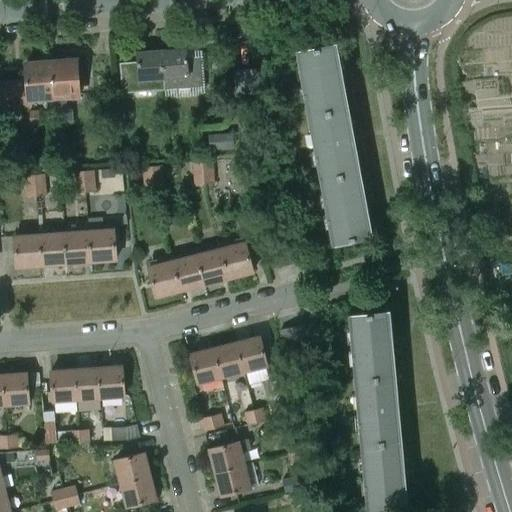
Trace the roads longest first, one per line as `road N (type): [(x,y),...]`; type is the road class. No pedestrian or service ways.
road 1 (primary): [(510,511),(441,256),(406,25)]
road 2 (residential): [(146,331),(353,281)]
road 3 (residential): [(191,511),(146,331)]
road 4 (residential): [(0,343),(146,331)]
road 5 (residential): [(136,0),(0,9)]
